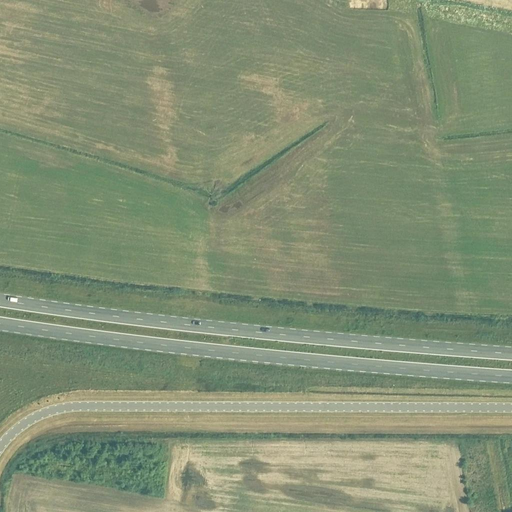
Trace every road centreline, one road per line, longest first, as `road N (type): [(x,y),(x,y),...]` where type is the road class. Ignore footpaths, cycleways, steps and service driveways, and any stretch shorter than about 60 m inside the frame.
road 1 (unclassified): [(0,446),(34,417),(70,406),(511,408)]
road 2 (primary): [(511,354),(0,300)]
road 3 (primary): [(0,324),(511,377)]
road 4 (unclassified): [(370,0),(371,63),(399,220),(411,236),(511,242)]
